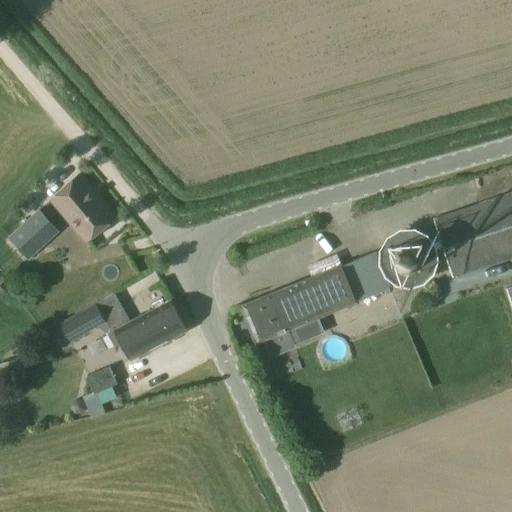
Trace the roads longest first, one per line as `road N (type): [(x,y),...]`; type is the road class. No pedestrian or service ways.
road 1 (unclassified): [(174,245),(511,144)]
road 2 (unclassified): [(299,511),(174,245)]
road 3 (unclassified): [(174,245),(0,48)]
